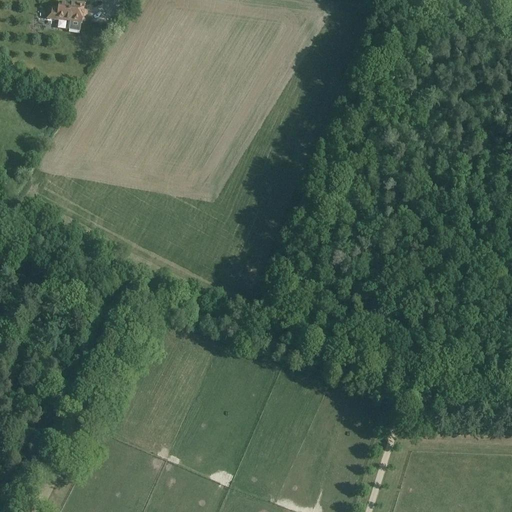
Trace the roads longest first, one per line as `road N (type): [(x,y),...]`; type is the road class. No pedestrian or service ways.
road 1 (unclassified): [(511,390),(373,382),(230,327),(0,219)]
road 2 (track): [(405,387),(369,511)]
